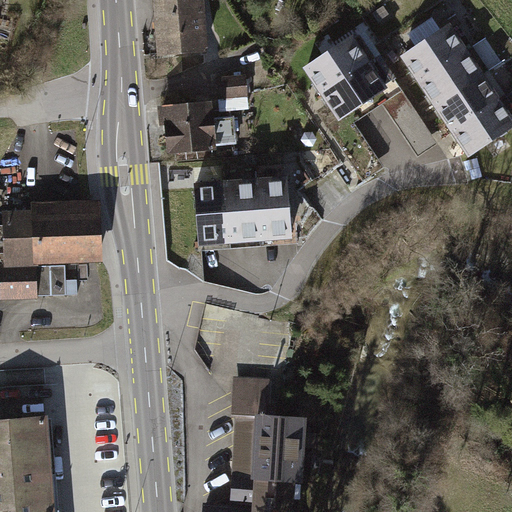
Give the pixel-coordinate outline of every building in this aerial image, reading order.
[(202,0),(159,0),(163,55),(206,52),(202,0)] [(466,49),(449,24),(403,55),(420,80),(466,49)] [(369,64),(351,38),(305,69),(323,95),(369,64)] [(483,74),(466,49),(420,80),(437,105),(483,74)] [(386,90),(369,64),(323,95),(340,120),(386,90)] [(500,99),(483,74),(437,105),(454,130),(500,99)] [(246,77),(220,80),(222,97),(247,94),(246,77)] [(440,142),(399,81),(330,128),(364,179),(385,165),(356,121),(384,102),(419,155),(440,142)] [(511,126),(511,116),(500,99),(454,130),(471,155),(511,126)] [(213,107),(162,111),(163,127),(170,127),(172,155),(216,151),(216,146),(237,145),(235,117),(214,119),(213,107)] [(291,180),(260,182),(265,244),(295,241),(291,180)] [(260,182),(229,185),(234,246),(265,244),(260,182)] [(229,185),(198,187),(203,248),(234,246),(229,185)] [(98,214),(4,217),(6,260),(99,257),(98,214)] [(66,268),(3,270),(4,299),(67,297),(66,268)] [(233,413),(239,413),(234,505),(207,504),(206,511),(271,511),(272,507),(294,508),(296,472),(299,472),(301,447),(315,448),(315,436),(302,436),(303,415),(269,413),(270,377),(235,375),(233,413)] [(0,423),(46,420),(44,385),(7,387),(2,388),(0,388),(0,423)] [(0,423),(0,511),(51,511),(44,420),(0,423)]
